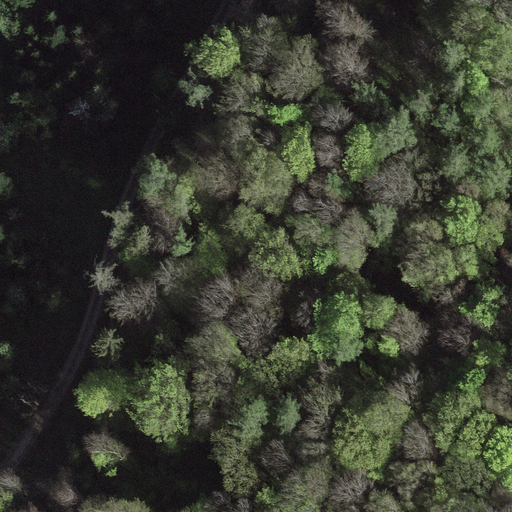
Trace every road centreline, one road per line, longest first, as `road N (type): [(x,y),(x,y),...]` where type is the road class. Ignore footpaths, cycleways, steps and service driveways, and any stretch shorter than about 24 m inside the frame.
road 1 (track): [(0,485),(32,445),(82,350),(104,268),(229,0)]
road 2 (track): [(511,261),(398,511)]
